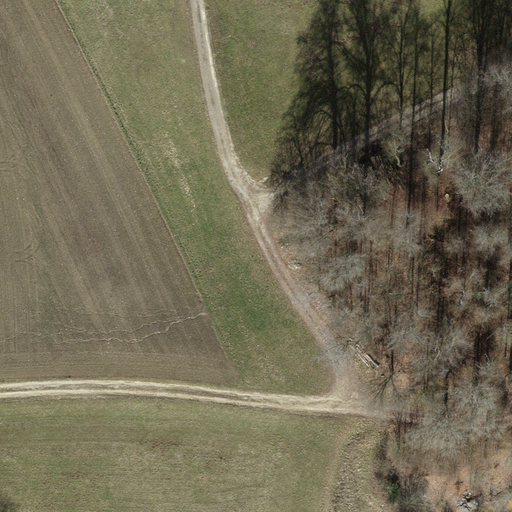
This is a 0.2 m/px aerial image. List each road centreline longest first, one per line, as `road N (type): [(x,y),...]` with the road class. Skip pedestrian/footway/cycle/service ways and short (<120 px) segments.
road 1 (track): [(197,0),(218,115),(244,193),(336,362),(338,405),(64,386),(0,391)]
road 2 (track): [(253,209),(511,57)]
road 3 (track): [(338,405),(443,437),(511,422)]
